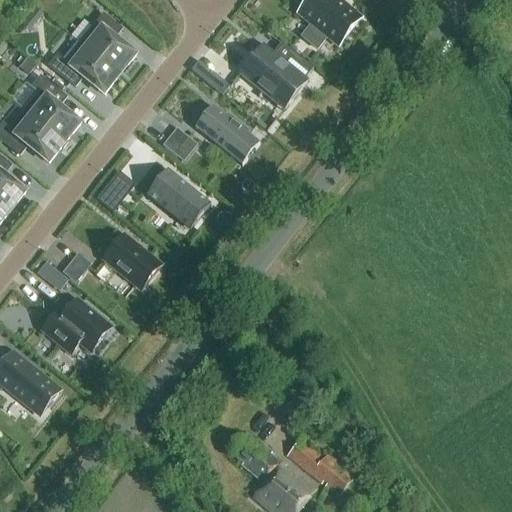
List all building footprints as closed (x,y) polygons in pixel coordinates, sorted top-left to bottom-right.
[(318,50),(328,38),(340,47),(361,19),(335,0),(310,0),(299,15),(312,26),(302,39),(318,50)] [(31,7),(20,25),(30,31),(41,13),(31,7)] [(122,31),(103,16),(95,26),(95,25),(79,44),(120,77),(135,58),(114,41),(122,31)] [(57,58),(49,68),(75,89),(83,79),(104,96),(120,77),(79,44),(64,63),(57,58)] [(239,77),(284,112),(308,81),(306,79),(313,69),(281,44),(273,53),(263,46),(239,77)] [(27,61),(19,71),(28,78),(36,68),(27,61)] [(230,88),(214,75),(206,85),(223,98),(230,88)] [(66,99),(40,78),(32,88),(39,94),(23,113),(64,146),(80,126),(59,109),(66,99)] [(195,130),(242,168),(260,145),(213,108),(195,130)] [(2,126),(0,128),(0,141),(20,157),(28,148),(49,165),(64,146),(23,113),(8,132),(2,126)] [(188,139),(177,130),(163,147),(174,156),(188,139)] [(11,168),(0,159),(0,207),(9,214),(25,195),(3,178),(11,168)] [(147,199),(190,233),(211,207),(168,172),(147,199)] [(114,216),(135,189),(118,176),(97,202),(114,216)] [(0,225),(9,214),(0,207),(0,225)] [(161,269),(124,239),(105,262),(142,293),(161,269)] [(89,265),(78,256),(63,275),(74,284),(89,265)] [(59,294),(68,283),(46,265),(37,276),(59,294)] [(111,332),(77,304),(64,320),(58,315),(43,334),(71,357),(81,345),(92,355),(111,332)] [(14,356),(0,373),(0,386),(40,419),(60,394),(14,356)] [(241,468),(263,485),(252,499),(267,511),(300,511),(317,492),(281,463),(279,466),(261,451),(259,453),(243,441),(231,456),(243,465),(241,468)] [(301,441),(286,458),(338,500),(356,479),(327,455),(324,460),(301,441)]
